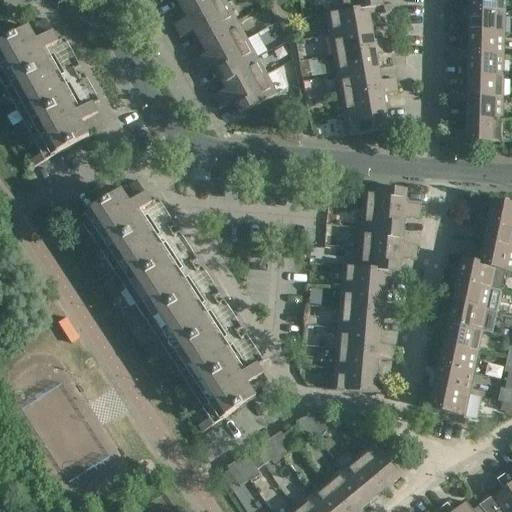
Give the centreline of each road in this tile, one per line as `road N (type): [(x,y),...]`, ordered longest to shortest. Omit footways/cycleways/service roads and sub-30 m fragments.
road 1 (residential): [(305,399),(152,161)]
road 2 (tertiary): [(178,136),(200,149),(433,169)]
road 3 (residential): [(394,418),(403,407),(439,203),(433,169)]
road 4 (residential): [(112,30),(144,7),(215,120)]
road 5 (residential): [(433,169),(434,0)]
road 6 (tertiary): [(112,30),(178,136)]
